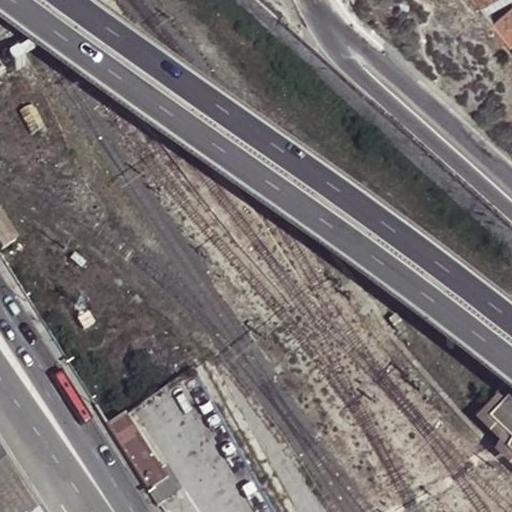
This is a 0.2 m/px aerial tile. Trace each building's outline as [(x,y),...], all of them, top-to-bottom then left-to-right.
[(344,195),(366,212),(375,200),(352,182),(344,195)] [(0,241),(5,249),(19,241),(0,211),(0,241)] [(511,391),(504,384),(478,410),(511,441),(508,449),(511,453),(511,391)] [(156,471),(121,416),(105,427),(146,490),(162,480),(156,471)] [(0,511),(40,511),(0,450),(0,511)] [(177,488),(164,466),(156,471),(162,480),(146,490),(154,503),(177,488)]
